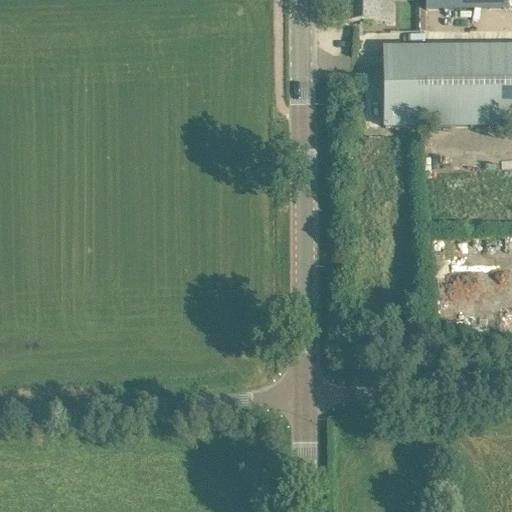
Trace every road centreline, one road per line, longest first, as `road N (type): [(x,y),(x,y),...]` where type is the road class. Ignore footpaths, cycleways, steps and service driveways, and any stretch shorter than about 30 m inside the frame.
road 1 (secondary): [(304,400),(300,0)]
road 2 (unclassified): [(304,400),(0,409)]
road 3 (unclassified): [(511,397),(304,400)]
